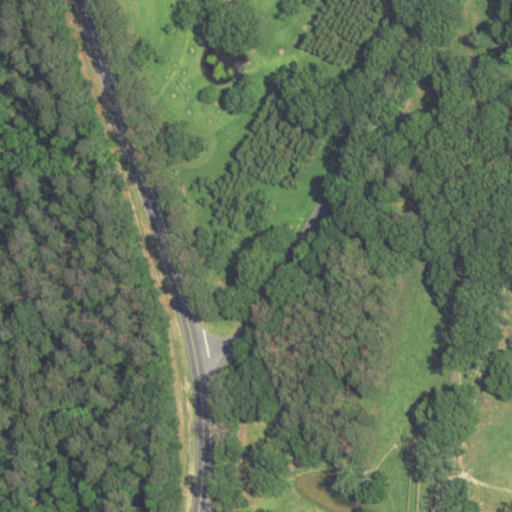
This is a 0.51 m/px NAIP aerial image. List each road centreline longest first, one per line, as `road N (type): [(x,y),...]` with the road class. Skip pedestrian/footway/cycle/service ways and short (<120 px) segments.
road 1 (tertiary): [(198,511),(200,381),(189,325),(76,0)]
road 2 (residential): [(200,381),(256,324),(451,0)]
